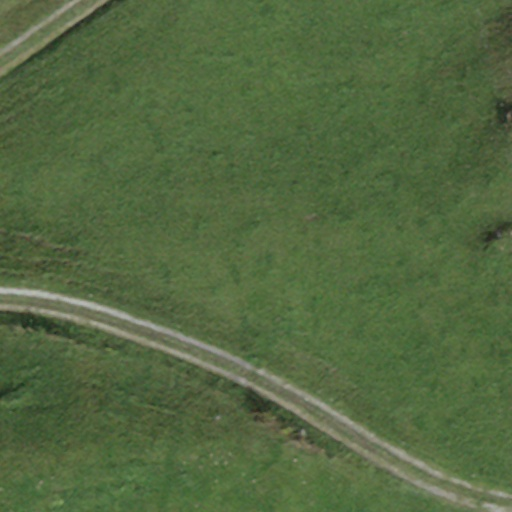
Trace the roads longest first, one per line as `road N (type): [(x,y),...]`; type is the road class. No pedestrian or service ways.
road 1 (track): [(511,510),(456,505),(272,391),(0,307)]
road 2 (track): [(0,68),(105,0)]
